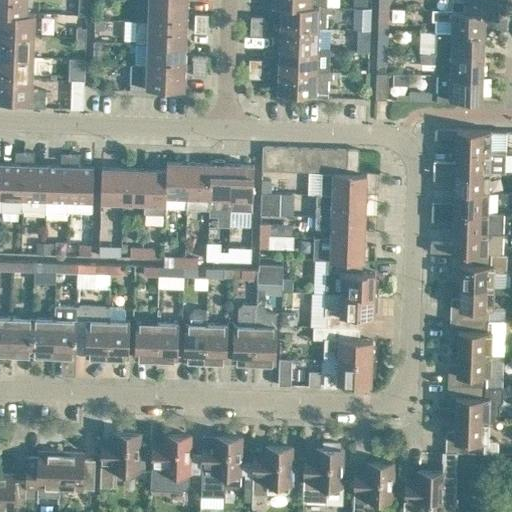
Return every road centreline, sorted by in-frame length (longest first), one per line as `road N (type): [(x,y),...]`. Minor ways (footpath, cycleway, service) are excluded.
road 1 (residential): [(227,127),(374,131),(398,137),(411,156),(407,380),(397,393),(379,400),(0,389)]
road 2 (residential): [(0,121),(227,127)]
road 3 (residential): [(227,127),(230,0)]
